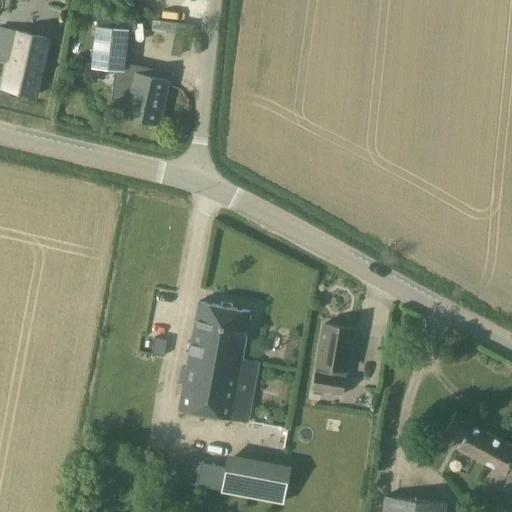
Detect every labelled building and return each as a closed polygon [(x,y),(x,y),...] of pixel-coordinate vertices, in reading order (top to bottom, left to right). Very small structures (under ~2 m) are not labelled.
[(0,59),(9,61),(3,87),(36,95),(49,39),(0,27),(0,59)] [(128,30),(96,27),(92,66),(118,69),(124,70),(125,61),(128,30)] [(134,74),(125,116),(159,124),(168,82),(134,74)] [(248,421),(259,362),(242,359),(251,311),(198,301),(178,408),(248,421)] [(341,394),(346,370),(347,370),(354,329),(324,324),(317,364),(313,389),(341,394)] [(167,340),(154,338),(152,353),(164,355),(167,340)] [(457,447),(504,473),(511,458),(511,445),(473,425),(475,421),(456,411),(444,432),(461,441),(457,447)] [(284,503),(291,464),(228,452),(226,465),(202,461),(197,486),(284,503)] [(445,511),(447,502),(384,496),(382,511),(445,511)]
